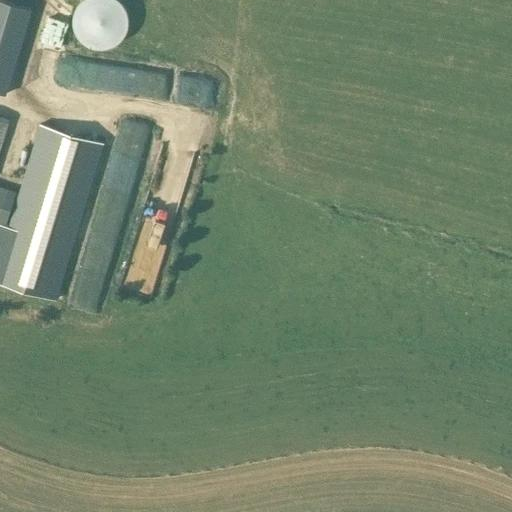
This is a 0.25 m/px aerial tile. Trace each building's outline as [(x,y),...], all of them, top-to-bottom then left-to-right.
[(0,0),(0,93),(6,95),(33,8),(3,0),(0,0)] [(128,21),(128,17),(128,16),(128,13),(127,9),(127,8),(126,6),(125,4),(123,1),(121,0),(80,0),(79,1),(78,2),(77,5),(76,7),(75,10),(75,11),(74,14),(74,18),(74,21),(74,22),(75,24),(76,27),(77,30),(79,33),(81,35),(82,37),(83,38),(85,40),(88,41),(91,43),(96,44),(97,44),(100,45),(104,45),(107,44),(112,43),(113,42),(116,40),(117,40),(120,37),(122,35),(124,33),(125,30),(126,28),(127,27),(128,24),(128,21)] [(69,60),(65,89),(214,105),(217,77),(69,60)] [(0,150),(9,122),(0,119),(0,150)] [(40,122),(0,252),(65,272),(104,142),(40,122)] [(0,214),(8,188),(0,185),(0,214)]
